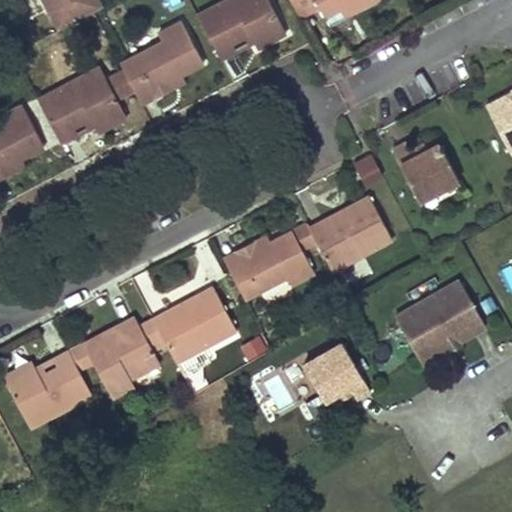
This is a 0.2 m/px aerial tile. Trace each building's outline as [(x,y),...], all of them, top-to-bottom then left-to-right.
[(43,0),(59,29),(93,11),(102,7),(97,0),(43,0)] [(223,0),(197,14),(220,58),(235,50),(231,42),(249,33),(253,41),(257,48),(286,32),(268,0),(223,0)] [(291,0),(300,17),(319,6),(324,15),(340,7),(348,3),(352,11),(372,0),(291,0)] [(340,7),(344,15),(352,11),(348,3),(340,7)] [(162,40),(120,62),(124,69),(134,89),(136,93),(149,86),(154,96),(172,86),(169,80),(181,73),(203,62),(181,20),(158,32),(162,40)] [(231,42),(235,50),(253,41),(249,33),(231,42)] [(100,66),(38,98),(61,143),(76,135),(72,126),(90,117),(94,125),(98,132),(126,117),(116,98),(106,79),(100,66)] [(124,69),(106,79),(116,98),(134,89),(124,69)] [(169,80),(172,86),(184,80),(181,73),(169,80)] [(149,86),(136,93),(141,102),(154,96),(149,86)] [(511,91),(501,97),(504,103),(511,98),(511,91)] [(501,97),(485,105),(510,152),(511,151),(511,98),(504,103),(501,97)] [(0,176),(13,169),(9,163),(21,157),(44,145),(22,103),(0,114),(0,118),(3,123),(0,124),(0,176)] [(72,126),(76,135),(94,125),(90,117),(72,126)] [(406,141),(392,149),(419,200),(458,179),(439,142),(424,150),(414,155),(410,148),(406,141)] [(420,142),(410,148),(414,155),(424,150),(420,142)] [(371,151),(353,159),(364,184),(382,176),(371,151)] [(21,157),(9,163),(13,169),(25,163),(21,157)] [(309,227),(316,241),(332,271),(379,246),(376,241),(390,234),(369,196),(353,204),(355,209),(327,224),(324,219),(309,227)] [(353,204),(324,219),(327,224),(355,209),(353,204)] [(241,262),(229,268),(245,299),(287,277),(291,285),(314,273),(302,249),(316,241),(309,227),(306,223),(270,242),(258,249),(254,242),(236,251),(241,262)] [(376,241),(379,246),(392,239),(390,234),(376,241)] [(254,242),(258,249),(270,242),(267,236),(254,242)] [(236,251),(223,258),(229,268),(241,262),(236,251)] [(395,315),(421,362),(435,353),(432,348),(467,328),(470,334),(485,325),(459,279),(395,315)] [(168,309),(153,318),(167,344),(176,362),(223,336),(220,331),(233,324),(213,285),(197,294),(199,298),(170,314),(168,309)] [(168,309),(170,314),(199,298),(197,294),(168,309)] [(135,315),(115,325),(120,334),(125,332),(123,329),(138,322),(135,315)] [(115,325),(83,343),(92,361),(111,396),(133,385),(130,378),(159,362),(153,351),(167,344),(153,318),(139,324),(138,322),(123,329),(125,332),(120,334),(115,325)] [(220,331),(223,336),(236,329),(233,324),(220,331)] [(432,348),(435,353),(470,334),(467,328),(432,348)] [(303,363),(324,399),(339,391),(348,385),(352,392),(356,399),(370,391),(342,341),(303,363)] [(83,343),(68,350),(78,369),(92,361),(83,343)] [(182,371),(208,357),(203,347),(177,362),(182,371)] [(78,369),(68,350),(53,358),(56,365),(38,374),(35,368),(31,361),(2,376),(29,427),(91,394),(78,369)] [(53,358),(35,368),(38,374),(56,365),(53,358)] [(348,385),(339,391),(342,397),(352,392),(348,385)]
